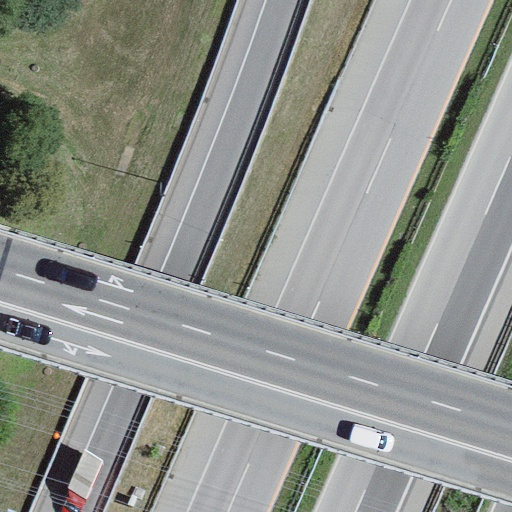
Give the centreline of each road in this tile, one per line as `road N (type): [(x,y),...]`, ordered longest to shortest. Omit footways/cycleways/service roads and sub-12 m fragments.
road 1 (motorway): [(450,0),(224,511)]
road 2 (motorway): [(281,0),(73,511)]
road 3 (trunk): [(0,323),(511,481)]
road 4 (trunk): [(511,428),(0,271)]
road 5 (motorway): [(354,511),(511,149)]
